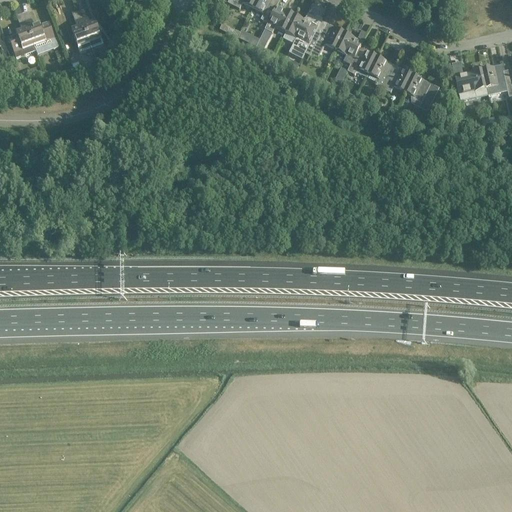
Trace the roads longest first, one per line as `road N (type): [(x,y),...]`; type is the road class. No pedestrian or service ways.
road 1 (motorway): [(0,320),(312,318),(511,332)]
road 2 (motorway): [(511,293),(345,281),(0,281)]
road 3 (unclassified): [(0,120),(65,117),(118,95),(157,63),(188,4)]
road 4 (residential): [(339,0),(441,49),(511,35)]
